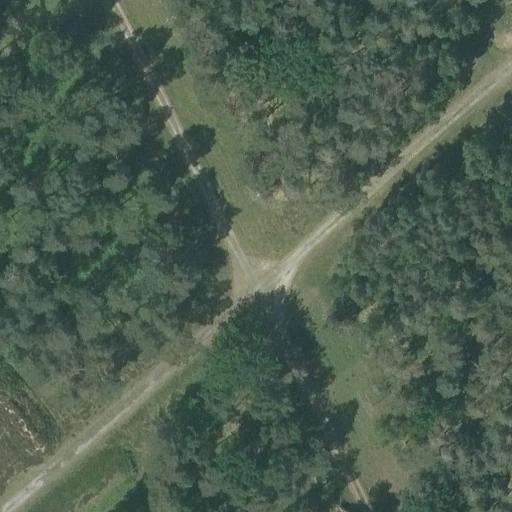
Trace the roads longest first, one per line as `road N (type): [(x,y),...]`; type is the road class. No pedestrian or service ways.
road 1 (track): [(511,74),(5,511)]
road 2 (track): [(348,511),(109,0)]
